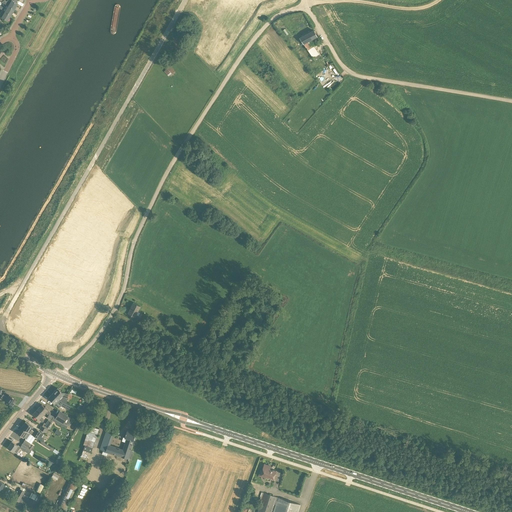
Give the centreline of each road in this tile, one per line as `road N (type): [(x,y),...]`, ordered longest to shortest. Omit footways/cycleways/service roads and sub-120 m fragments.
road 1 (unclassified): [(69,366),(114,310),(164,176),(275,17),(306,5),(338,61),(358,75),(511,101)]
road 2 (unclassified): [(69,366),(2,333),(1,324),(184,0)]
road 3 (tertiary): [(466,511),(210,428)]
road 4 (track): [(306,5),(410,9),(440,0)]
